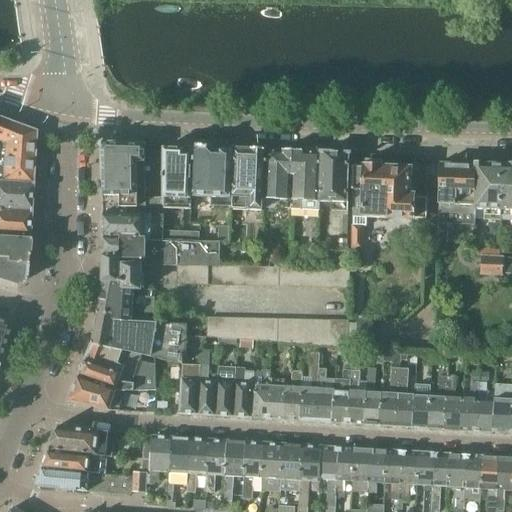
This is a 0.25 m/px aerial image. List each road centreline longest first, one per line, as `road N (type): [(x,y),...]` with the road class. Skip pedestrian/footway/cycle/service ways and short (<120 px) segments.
road 1 (residential): [(511,447),(121,422),(25,407)]
road 2 (residential): [(67,111),(106,119),(511,131)]
road 3 (residential): [(60,313),(67,111)]
road 4 (residential): [(132,511),(51,506),(0,485)]
